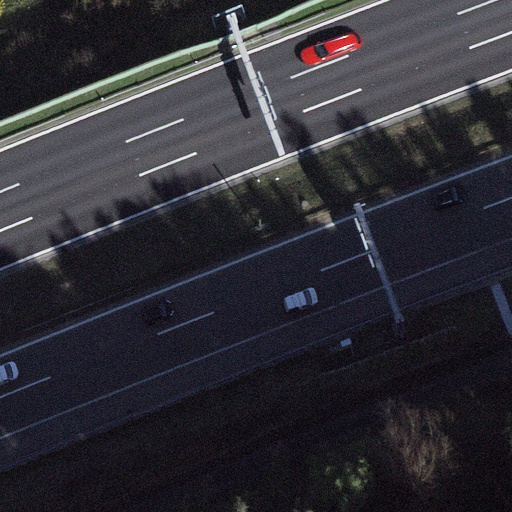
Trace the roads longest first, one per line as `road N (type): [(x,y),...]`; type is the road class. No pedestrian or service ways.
road 1 (motorway): [(0,400),(511,200)]
road 2 (motorway): [(511,14),(0,212)]
road 3 (track): [(511,387),(208,511)]
